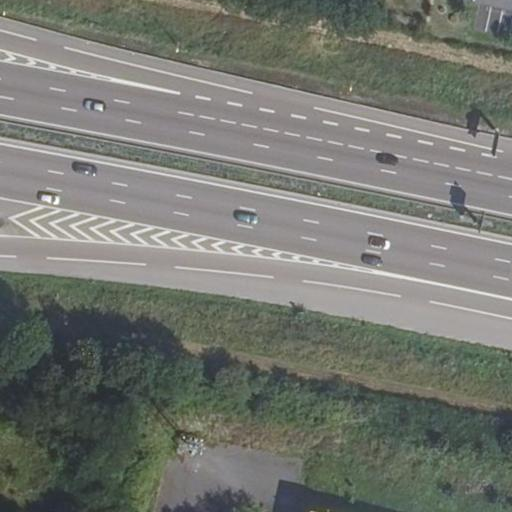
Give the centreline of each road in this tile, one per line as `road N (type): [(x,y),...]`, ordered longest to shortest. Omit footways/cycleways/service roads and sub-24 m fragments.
road 1 (motorway): [(0,168),(511,273)]
road 2 (motorway): [(0,249),(346,278),(473,301),(511,291)]
road 3 (motorway): [(511,191),(172,111)]
road 4 (motorway): [(172,111),(142,71),(0,33)]
road 5 (motorway): [(172,111),(0,86)]
